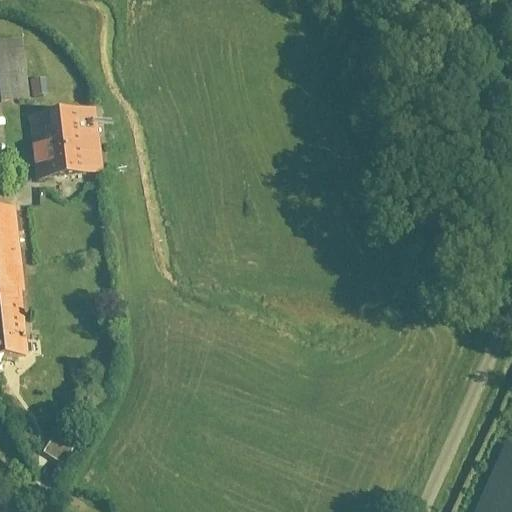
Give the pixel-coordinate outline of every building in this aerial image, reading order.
[(17,43),(0,45),(0,105),(23,103),(17,43)] [(99,177),(92,114),(24,121),(31,185),(99,177)] [(0,364),(27,362),(12,214),(0,215),(0,364)] [(23,417),(16,443),(39,450),(46,424),(23,417)] [(511,511),(511,454),(501,450),(473,511),(511,511)]
